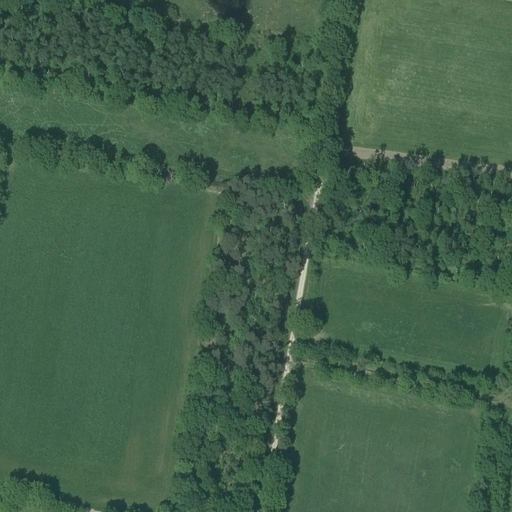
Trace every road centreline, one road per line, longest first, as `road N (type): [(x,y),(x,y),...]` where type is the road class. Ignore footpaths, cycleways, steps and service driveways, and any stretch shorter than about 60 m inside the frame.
road 1 (track): [(263,511),(348,0)]
road 2 (track): [(288,361),(503,401)]
